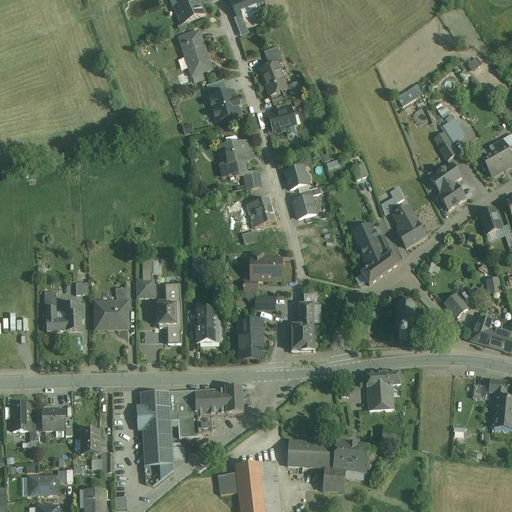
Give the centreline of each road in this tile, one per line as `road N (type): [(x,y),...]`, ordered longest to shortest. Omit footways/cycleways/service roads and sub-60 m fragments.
road 1 (residential): [(274,374),(302,275),(219,0)]
road 2 (tertiary): [(0,384),(274,374)]
road 3 (residential): [(136,511),(256,416),(274,374)]
road 4 (tertiary): [(334,370),(480,361)]
road 5 (residential): [(403,269),(460,217),(511,187)]
road 6 (residential): [(334,370),(356,306),(403,269)]
